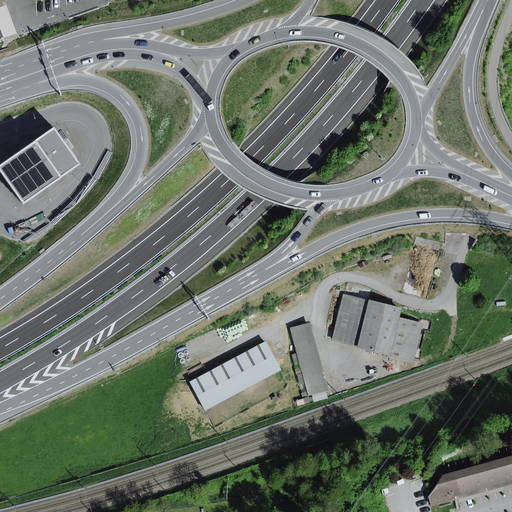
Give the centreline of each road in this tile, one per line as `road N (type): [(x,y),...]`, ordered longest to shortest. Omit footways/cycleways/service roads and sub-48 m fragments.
road 1 (motorway): [(0,384),(108,317),(240,211),(329,121),(424,0)]
road 2 (motorway): [(387,0),(289,119),(194,212),(0,349)]
road 3 (motorway): [(7,81),(97,82),(123,97),(139,124),(134,172),(72,243)]
road 4 (motorway): [(0,408),(254,276)]
road 5 (motorway): [(254,276),(356,228),(399,217),(470,213),(511,221)]
road 6 (motorway): [(246,0),(88,39),(29,74)]
road 7 (motorway): [(511,172),(489,148),(472,105),(472,60),(490,0)]
road 8 (motorway): [(210,118),(72,243)]
road 9 (primary): [(417,116),(396,71),(368,48),(339,35),(285,33)]
road 10 (primary): [(210,118),(223,148),(262,181),(333,194)]
road 11 (motorway): [(417,116),(486,0)]
